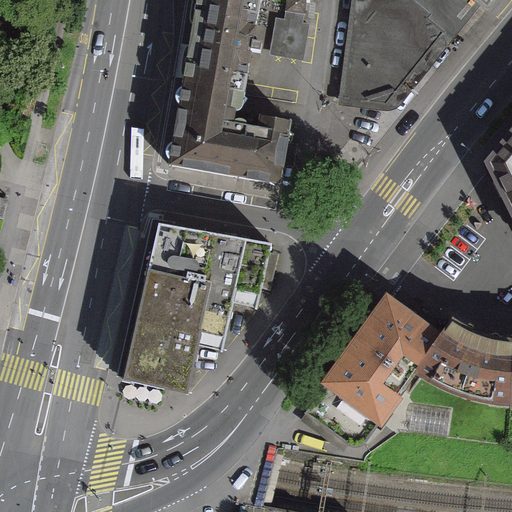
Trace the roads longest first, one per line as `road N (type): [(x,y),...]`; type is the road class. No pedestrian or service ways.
road 1 (secondary): [(175,467),(248,395),(367,236)]
road 2 (primary): [(96,185),(31,470)]
road 3 (residential): [(367,236),(96,185)]
road 4 (secondary): [(367,236),(511,54)]
road 5 (primary): [(131,0),(96,185)]
road 6 (secondary): [(175,467),(31,470)]
